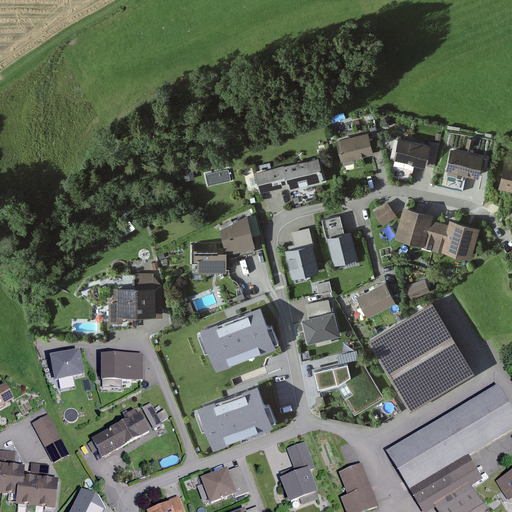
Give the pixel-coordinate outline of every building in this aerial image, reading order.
[(385,116),(382,120),(383,125),(388,126),(391,122),(390,117),(385,116)] [(369,132),(338,140),(342,159),(374,152),(374,150),(370,136),(369,132)] [(378,134),(370,136),(374,150),(381,149),(378,134)] [(429,144),(395,137),(391,156),(425,163),(426,162),(429,144)] [(475,139),(468,137),(466,146),(473,148),(475,139)] [(430,140),(429,144),(426,162),(435,164),(440,142),(430,140)] [(483,154),(451,147),(447,168),(467,173),(479,175),(483,154)] [(319,156),(282,165),(285,177),(287,186),(289,186),(290,190),(323,182),(321,174),(323,173),(319,156)] [(511,160),(504,158),(498,187),(511,189),(511,160)] [(191,164),(182,166),(185,179),(194,176),(191,164)] [(278,166),(256,172),(260,191),(283,186),(281,178),(278,166)] [(467,173),(447,168),(443,186),(463,191),(467,173)] [(511,195),(511,189),(498,187),(492,194),(504,205),(511,195)] [(387,201),(373,210),(383,225),(397,215),(387,201)] [(404,205),(395,237),(424,245),(432,218),(433,213),(404,205)] [(248,213),(221,226),(226,248),(228,257),(255,250),(248,213)] [(323,218),(327,236),(344,232),(340,214),(323,218)] [(448,223),(432,218),(424,245),(441,250),(448,223)] [(480,226),(450,219),(448,223),(441,250),(471,258),(480,226)] [(291,231),(295,246),(313,242),(309,227),(291,231)] [(344,232),(327,236),(334,263),(357,257),(351,230),(344,232)] [(295,246),(286,248),(292,275),(319,269),(313,242),(295,246)] [(218,244),(193,244),(193,259),(198,258),(198,269),(228,270),(228,257),(226,248),(218,248),(218,244)] [(154,272),(134,273),(134,285),(112,286),(112,296),(108,296),(109,320),(122,320),(122,314),(129,314),(129,328),(138,328),(138,317),(163,317),(163,285),(154,276),(154,272)] [(321,288),(334,285),(331,274),(319,277),(321,288)] [(396,301),(386,280),(357,295),(367,315),(396,301)] [(305,304),(308,315),(331,310),(328,298),(305,304)] [(433,300),(367,337),(412,411),(475,374),(433,300)] [(191,301),(182,304),(186,315),(194,312),(191,301)] [(260,304),(201,327),(217,366),(276,343),(260,304)] [(308,315),(302,317),(308,340),(340,332),(334,309),(331,310),(308,315)] [(337,353),(339,363),(359,359),(357,349),(337,353)] [(80,352),(51,358),(56,382),(85,376),(80,352)] [(144,356),(102,356),(102,381),(143,381),(144,356)] [(339,363),(315,367),(319,387),(338,383),(356,412),(384,396),(361,359),(359,359),(339,363)] [(258,381),(197,405),(213,446),(274,423),(258,381)] [(0,409),(16,401),(6,384),(0,386),(0,409)] [(511,430),(511,412),(497,387),(387,452),(410,491),(469,456),(511,430)] [(323,395),(316,397),(318,406),(325,404),(323,395)] [(151,403),(142,408),(154,430),(162,426),(160,424),(169,419),(165,410),(158,414),(151,403)] [(151,433),(141,414),(137,416),(135,411),(120,419),(123,423),(92,440),(103,460),(151,433)] [(49,417),(33,425),(54,465),(70,457),(49,417)] [(305,443),(287,450),(296,473),(280,479),(289,503),(300,499),(316,493),(318,492),(310,471),(315,469),(305,443)] [(18,454),(0,451),(0,459),(18,462),(18,454)] [(469,456),(410,491),(423,511),(427,511),(436,507),(471,486),(483,478),(469,456)] [(52,467),(34,465),(33,472),(51,475),(52,467)] [(19,497),(21,476),(22,467),(6,466),(3,495),(19,497)] [(240,466),(203,479),(205,486),(210,499),(212,506),(250,492),(240,466)] [(362,466),(340,474),(348,496),(341,498),(346,511),(364,511),(378,507),(362,466)] [(511,472),(497,481),(503,491),(499,494),(504,503),(511,504),(511,472)] [(36,508),(39,478),(21,476),(19,497),(18,506),(36,508)] [(58,481),(39,478),(36,508),(55,510),(58,481)] [(210,499),(205,486),(199,488),(204,502),(210,499)] [(487,511),(471,486),(436,507),(438,511),(487,511)] [(103,511),(105,509),(99,497),(81,489),(69,511),(103,511)] [(316,493),(300,499),(303,506),(318,500),(316,493)] [(184,511),(179,497),(165,503),(166,505),(147,511),(184,511)]
